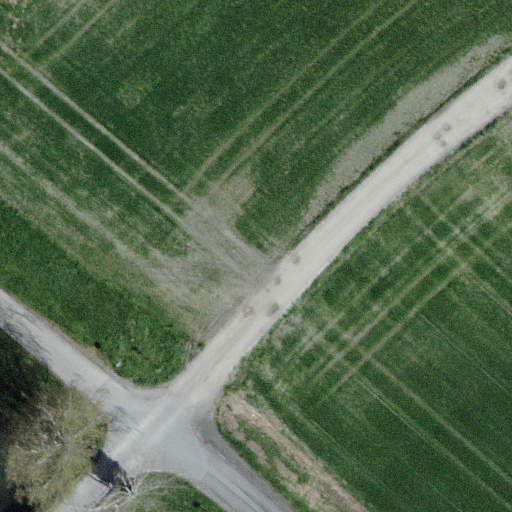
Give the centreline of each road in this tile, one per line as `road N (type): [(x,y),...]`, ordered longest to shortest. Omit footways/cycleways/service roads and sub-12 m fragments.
road 1 (unclassified): [(511,80),(392,175),(153,427)]
road 2 (unclassified): [(153,427),(0,306)]
road 3 (unclassified): [(153,427),(260,511)]
